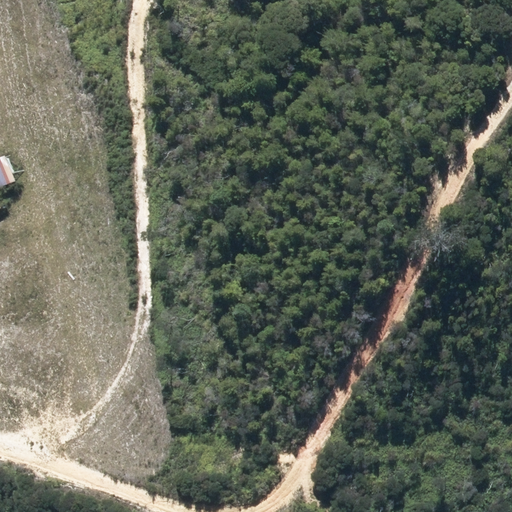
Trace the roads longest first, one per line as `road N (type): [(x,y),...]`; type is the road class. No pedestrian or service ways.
road 1 (track): [(511,110),(440,217),(385,336),(244,510),(151,508),(0,474)]
road 2 (track): [(0,466),(83,417),(123,346),(155,212),(139,59),(145,0)]
